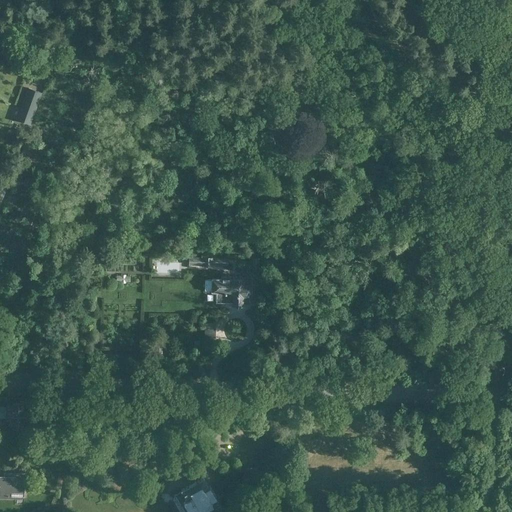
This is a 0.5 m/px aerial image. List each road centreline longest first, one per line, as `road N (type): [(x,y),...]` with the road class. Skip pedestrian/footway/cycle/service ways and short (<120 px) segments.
road 1 (residential): [(494,511),(490,398),(0,388)]
road 2 (track): [(17,389),(21,343),(42,281),(82,209),(160,174),(184,180)]
road 3 (track): [(0,41),(111,75),(165,0)]
